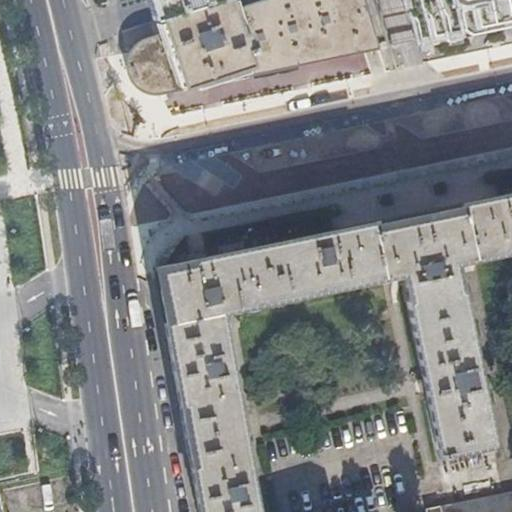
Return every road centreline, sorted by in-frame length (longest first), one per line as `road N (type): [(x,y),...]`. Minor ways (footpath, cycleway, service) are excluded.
road 1 (primary): [(29,0),(66,180),(114,511)]
road 2 (residential): [(511,77),(162,152),(98,150)]
road 3 (primary): [(160,511),(98,150)]
road 4 (primary): [(98,150),(61,0)]
